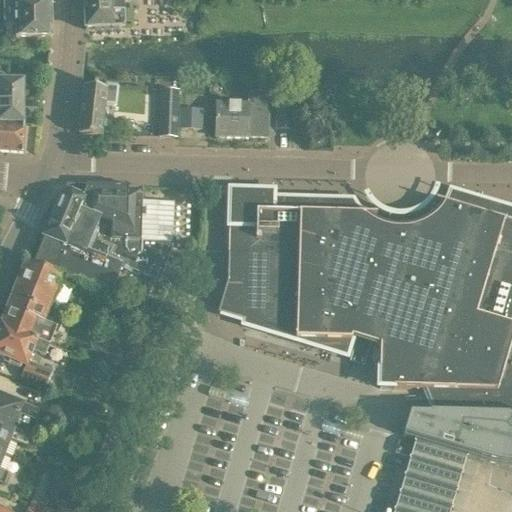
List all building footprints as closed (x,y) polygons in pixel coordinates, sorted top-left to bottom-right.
[(124,29),(131,28),(129,0),(83,0),(85,32),(125,30),(124,29)] [(145,0),(146,29),(168,28),(166,0),(145,0)] [(15,39),(51,38),(50,3),(14,4),(15,39)] [(170,37),(182,37),(182,13),(170,14),(170,37)] [(0,120),(4,121),(4,125),(24,127),(23,84),(0,82),(0,120)] [(78,136),(96,138),(101,138),(104,107),(114,107),(117,106),(119,90),(116,87),(106,86),(104,88),(104,90),(83,88),(78,136)] [(177,139),(178,93),(161,93),(159,139),(177,139)] [(248,140),(248,139),(268,140),(269,95),(249,95),(248,107),(217,106),(216,139),(248,140)] [(292,131),(293,106),(277,106),(276,130),(292,131)] [(200,132),(200,113),(181,113),(181,131),(200,132)] [(0,153),(23,155),(24,127),(4,125),(4,121),(0,120),(0,153)] [(122,267),(140,275),(159,283),(173,244),(174,204),(141,203),(142,188),(66,186),(32,266),(62,278),(73,283),(109,297),(122,267)] [(226,283),(217,315),(219,315),(220,313),(242,320),(242,326),(346,357),(351,339),(379,348),(378,390),(435,391),(434,416),(511,418),(511,209),(449,191),(448,193),(450,194),(448,198),(446,202),(443,206),(441,210),(437,214),(434,217),(430,220),(426,223),(422,225),(417,227),(412,229),(408,230),(402,230),(402,210),(390,210),(385,229),(379,227),(375,225),(370,222),(366,219),(362,216),(359,212),(356,208),(353,204),(353,203),(353,201),(273,199),(273,196),(272,196),(272,193),(229,191),(229,201),(226,283)] [(72,289),(71,289),(73,283),(62,278),(32,266),(26,263),(14,289),(33,297),(29,307),(47,314),(48,313),(61,318),(72,289)] [(37,341),(49,346),(61,318),(48,313),(47,314),(29,307),(33,297),(14,289),(6,310),(0,325),(0,327),(0,328),(15,334),(36,342),(37,341)] [(171,321),(168,328),(175,331),(178,324),(171,321)] [(45,357),(46,353),(49,346),(37,341),(36,342),(15,334),(0,328),(0,356),(25,367),(20,379),(44,389),(52,372),(27,362),(31,352),(45,357)] [(130,364),(148,372),(154,357),(136,349),(130,364)] [(0,426),(16,433),(29,438),(39,412),(21,405),(22,405),(10,400),(9,402),(0,398),(0,426)] [(511,418),(434,416),(429,416),(429,422),(408,421),(403,438),(415,441),(466,457),(486,462),(498,465),(508,467),(511,466),(511,418)] [(26,448),(29,438),(16,433),(0,426),(0,454),(3,456),(8,441),(26,448)] [(114,448),(118,437),(102,430),(97,441),(114,448)] [(449,511),(466,457),(415,441),(393,511),(449,511)] [(410,446),(398,442),(394,455),(406,458),(410,446)] [(0,471),(0,462),(3,456),(0,454),(0,485),(4,487),(9,475),(0,471)] [(76,511),(81,498),(86,485),(53,472),(51,502),(76,511)]
